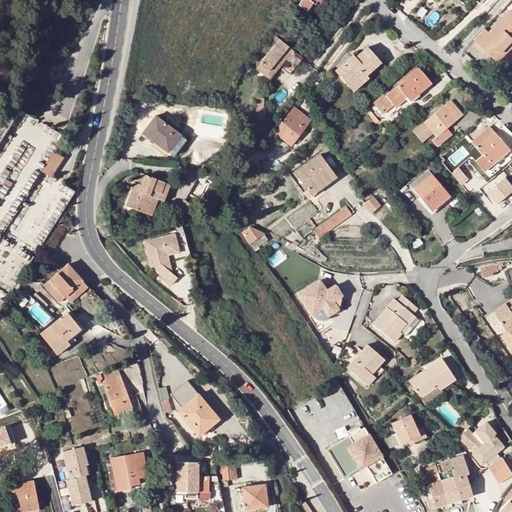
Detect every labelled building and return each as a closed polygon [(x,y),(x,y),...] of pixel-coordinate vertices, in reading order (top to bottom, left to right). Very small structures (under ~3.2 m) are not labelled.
[(325,0),(302,0),(299,5),(308,10),(314,2),(321,7),(325,0)] [(485,30),(475,41),(499,63),(511,48),(511,12),(511,11),(490,34),(485,30)] [(280,40),(260,63),(269,70),(282,55),(286,59),(289,61),(282,69),(289,74),(302,58),(280,40)] [(354,55),(336,70),(351,87),(366,74),(367,75),(381,63),(368,47),(356,58),(354,55)] [(269,70),(260,63),(257,68),(270,79),(286,59),(282,55),(269,70)] [(414,93),(417,95),(431,84),(418,68),(397,85),(408,98),(414,93)] [(366,74),(351,87),(354,91),(369,78),(367,75),(366,74)] [(397,85),(386,96),(391,102),(394,105),(396,108),(408,98),(397,85)] [(414,93),(408,98),(410,101),(417,95),(414,93)] [(382,110),(391,102),(386,96),(376,104),(382,110)] [(263,98),(257,98),(256,110),(258,110),(258,119),(264,119),(265,110),(263,110),(263,98)] [(451,101),(425,123),(433,133),(436,137),(433,139),(438,145),(452,134),(447,128),(462,115),(451,101)] [(391,102),(382,110),(384,113),(394,105),(391,102)] [(294,107),(291,111),(299,118),(296,122),(305,129),(312,121),(294,107)] [(291,146),(298,138),(305,129),(296,122),(299,118),(291,111),(275,133),(291,146)] [(156,116),(142,133),(161,147),(158,151),(165,156),(168,152),(181,135),(156,116)] [(426,139),(433,133),(425,123),(418,128),(426,139)] [(490,127),(471,142),(483,156),(476,162),(485,172),(510,150),(490,127)] [(426,139),(418,128),(413,132),(422,143),(426,139)] [(308,132),(305,129),(298,138),(301,141),(308,132)] [(187,139),(181,135),(168,152),(173,156),(187,139)] [(247,156),(253,161),(260,154),(255,148),(247,156)] [(63,158),(54,152),(41,172),(51,177),(63,158)] [(242,162),(247,156),(243,153),(238,159),(242,162)] [(295,172),(309,192),(324,182),(326,186),(336,178),(319,155),(295,172)] [(237,180),(243,173),(244,172),(238,167),(231,175),(233,176),(230,179),(233,182),(235,179),(237,180)] [(160,192),(164,182),(142,174),(138,183),(136,189),(134,188),(126,206),(147,214),(156,191),(160,192)] [(415,190),(429,206),(439,198),(442,202),(450,196),(432,176),(415,190)] [(496,206),(511,193),(511,183),(507,177),(486,193),(496,206)] [(170,184),(164,182),(160,192),(156,191),(147,214),(152,216),(158,199),(164,201),(170,184)] [(324,182),(309,192),(312,196),(326,186),(324,182)] [(374,197),(364,204),(365,205),(371,213),(381,206),(374,197)] [(439,198),(429,206),(432,211),(442,202),(439,198)] [(193,205),(185,201),(180,209),(188,214),(193,205)] [(337,214),(343,221),(351,214),(346,207),(337,214)] [(330,219),(335,226),(343,221),(337,214),(330,219)] [(321,225),(326,233),(335,226),(330,219),(321,225)] [(319,238),(326,233),(321,225),(313,231),(319,238)] [(249,243),(263,234),(250,227),(243,233),(249,243)] [(161,259),(177,255),(173,236),(143,244),(149,270),(152,269),(153,274),(169,287),(175,280),(169,276),(163,270),(161,259)] [(178,260),(177,255),(161,259),(163,270),(169,276),(166,263),(178,260)] [(68,264),(44,287),(58,302),(65,296),(83,280),(68,264)] [(497,266),(481,270),(483,278),(493,275),(493,272),(498,271),(497,266)] [(88,286),(83,280),(65,296),(70,302),(88,286)] [(332,300),(341,294),(335,284),(325,290),(319,280),(298,293),(310,311),(322,322),(323,322),(327,319),(325,316),(337,309),(332,300)] [(332,300),(337,309),(341,294),(332,300)] [(401,332),(415,315),(414,315),(419,308),(404,295),(399,301),(396,299),(375,325),(397,342),(403,334),(401,332)] [(506,304),(495,311),(509,332),(502,337),(511,351),(511,306),(509,309),(506,304)] [(320,322),(322,322),(310,311),(312,315),(314,319),(317,321),(320,322)] [(67,313),(41,334),(54,351),(72,336),(81,329),(67,313)] [(418,318),(415,315),(401,332),(403,334),(418,318)] [(54,351),(57,355),(75,340),(72,336),(54,351)] [(385,361),(381,357),(377,357),(377,354),(369,347),(359,357),(361,359),(358,363),(356,361),(348,369),(364,384),(372,375),(385,361)] [(444,361),(411,384),(422,400),(441,387),(443,391),(458,381),(444,361)] [(108,381),(121,376),(118,368),(105,372),(108,381)] [(372,375),(364,384),(368,387),(376,379),(372,375)] [(132,408),(121,376),(108,381),(103,383),(115,415),(124,411),(132,408)] [(187,381),(171,395),(182,408),(177,411),(199,437),(211,426),(209,423),(215,419),(208,411),(211,409),(187,381)] [(0,414),(10,409),(0,391),(0,414)] [(162,401),(165,413),(171,412),(168,400),(162,401)] [(220,419),(211,409),(208,411),(215,419),(209,423),(211,426),(220,419)] [(124,411),(115,415),(117,420),(126,417),(124,411)] [(417,430),(416,427),(411,415),(391,423),(401,444),(408,441),(412,439),(414,442),(426,437),(422,428),(417,430)] [(0,425),(0,446),(17,440),(10,422),(0,425)] [(137,428),(139,437),(152,434),(150,425),(137,428)] [(346,445),(367,432),(362,426),(325,449),(344,479),(361,468),(346,445)] [(367,432),(346,445),(361,468),(366,465),(381,455),(367,432)] [(499,451),(506,445),(494,434),(488,441),(499,451)] [(483,446),(477,440),(475,442),(481,449),(483,446)] [(488,441),(483,446),(493,456),(499,451),(488,441)] [(470,447),(477,453),(481,449),(475,442),(470,447)] [(493,456),(483,446),(481,449),(477,453),(475,455),(484,465),(493,456)] [(83,447),(63,452),(70,479),(88,475),(86,465),(88,465),(83,447)] [(143,452),(111,458),(117,491),(131,488),(131,486),(139,485),(139,479),(147,477),(143,452)] [(393,473),(381,455),(366,465),(377,483),(393,473)] [(463,457),(449,461),(461,499),(473,496),(466,475),(469,474),(463,457)] [(511,473),(502,457),(488,465),(500,483),(511,475),(511,473)] [(235,461),(219,463),(221,481),(222,481),(223,487),(228,487),(228,480),(237,480),(235,461)] [(461,499),(449,461),(442,463),(444,470),(438,472),(448,503),(461,499)] [(199,463),(178,463),(177,492),(186,492),(198,492),(209,493),(209,477),(199,477),(199,463)] [(442,463),(436,465),(438,472),(444,470),(442,463)] [(424,469),(430,486),(433,499),(436,507),(448,503),(438,472),(436,465),(424,469)] [(34,481),(11,485),(16,511),(22,511),(25,511),(25,508),(39,505),(34,481)] [(246,511),(246,510),(259,508),(268,507),(265,485),(243,487),(245,501),(236,502),(237,511),(246,511)] [(235,489),(236,502),(245,501),(243,487),(235,489)] [(499,511),(500,511),(511,511),(511,502),(509,501),(499,511)]
